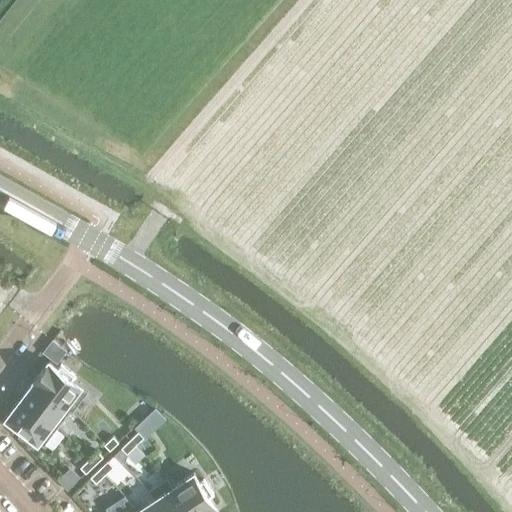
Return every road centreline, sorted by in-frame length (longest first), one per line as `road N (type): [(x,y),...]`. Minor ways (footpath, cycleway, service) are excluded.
road 1 (tertiary): [(422,511),(365,450),(202,315),(0,188)]
road 2 (track): [(341,0),(186,175),(170,209)]
